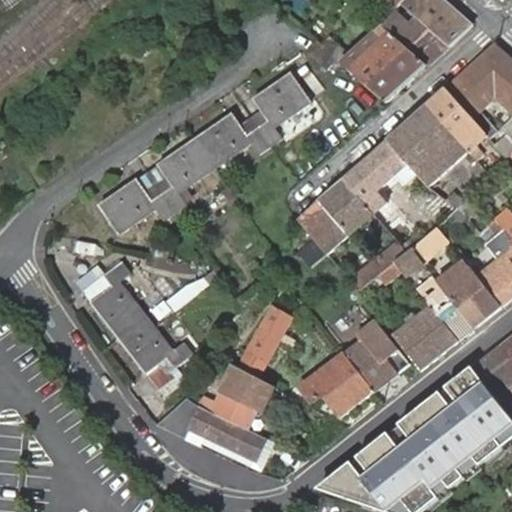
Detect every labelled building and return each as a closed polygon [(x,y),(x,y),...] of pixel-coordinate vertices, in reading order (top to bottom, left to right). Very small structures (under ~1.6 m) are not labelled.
[(407,0),(398,11),(384,27),(428,67),(474,26),(444,0),(407,0)] [(407,0),(386,0),(387,1),(398,11),(407,0)] [(384,27),(366,10),(360,16),(379,34),(387,41),(360,65),(352,58),(331,39),(324,47),(337,59),(345,66),(388,104),(428,67),(384,27)] [(324,47),(317,41),(308,52),(328,70),(337,59),(324,47)] [(511,60),(496,46),(447,90),(471,118),(492,94),(511,111),(511,60)] [(270,123),(260,130),(272,148),(283,140),(276,129),(312,103),(293,75),(255,100),(270,123)] [(447,90),(429,107),(469,152),(471,154),(483,168),(489,175),(496,168),(478,148),(489,137),(471,118),(447,90)] [(429,107),(390,142),(410,164),(430,187),(436,182),(462,158),(469,152),(429,107)] [(272,148),(260,130),(250,137),(234,115),(197,140),(217,169),(253,144),(261,155),(272,148)] [(493,142),(509,160),(511,157),(511,142),(501,132),(493,142)] [(217,169),(197,140),(160,166),(175,188),(165,195),(177,213),(188,206),(180,194),(217,169)] [(390,142),(346,181),(376,215),(389,203),(378,192),(410,164),(390,142)] [(160,166),(149,173),(165,195),(175,188),(160,166)] [(483,168),(476,174),(484,183),(486,185),(493,179),(489,175),(483,168)] [(149,173),(138,181),(154,203),(165,195),(149,173)] [(177,213),(165,195),(154,203),(138,181),(101,207),(120,235),(157,210),(165,221),(177,213)] [(321,203),(300,221),(329,256),(352,237),(351,236),(376,215),(346,181),(321,203)] [(455,194),(447,203),(457,212),(465,204),(455,194)] [(465,204),(457,212),(468,222),(472,226),(481,216),(468,202),(465,204)] [(511,213),(507,208),(496,220),(511,239),(511,213)] [(457,212),(439,228),(449,241),(468,222),(457,212)] [(479,279),(503,309),(511,301),(511,239),(496,220),(491,226),(500,238),(488,247),(500,263),(479,279)] [(439,228),(416,247),(412,250),(422,263),(449,241),(439,228)] [(412,241),(405,248),(409,253),(412,250),(416,247),(412,241)] [(352,266),(343,273),(354,286),(359,292),(380,276),(397,263),(409,253),(405,248),(400,243),(360,275),(352,266)] [(409,253),(397,263),(405,274),(407,277),(424,265),(422,263),(412,250),(409,253)] [(436,281),(443,290),(471,269),(464,260),(436,281)] [(405,274),(397,263),(380,276),(387,288),(405,274)] [(93,304),(120,339),(147,318),(121,284),(132,276),(123,264),(106,277),(114,287),(93,304)] [(443,290),(475,330),(503,309),(479,279),(471,269),(443,290)] [(85,294),(93,304),(114,287),(106,277),(85,294)] [(433,309),(459,343),(475,330),(443,290),(436,281),(434,277),(418,290),(433,309)] [(294,320),(271,307),(236,370),(260,382),(294,320)] [(395,338),(422,372),(459,343),(433,309),(422,317),(411,325),(395,338)] [(147,318),(120,339),(147,374),(168,358),(176,368),(193,354),(184,343),(173,352),(156,330),(147,318)] [(361,342),(346,354),(375,393),(400,374),(394,367),(404,359),(376,322),(357,337),(361,342)] [(511,338),(500,348),(511,363),(511,338)] [(511,363),(500,348),(474,368),(510,414),(511,416),(511,390),(510,389),(511,386),(511,363)] [(375,393),(346,354),(302,389),(298,384),(291,389),(304,400),(308,396),(315,404),(320,400),(328,411),(332,408),(341,420),(357,408),(362,404),(375,393)] [(176,368),(168,358),(147,374),(166,399),(188,383),(176,368)] [(219,391),(225,394),(260,411),(264,414),(276,390),(260,382),(236,370),(231,367),(219,391)] [(424,511),(511,443),(511,423),(470,371),(319,491),(363,506),(363,508),(374,511),(424,511)] [(202,392),(189,399),(201,407),(250,431),(260,411),(225,394),(221,402),(202,392)] [(189,399),(158,426),(187,440),(191,430),(256,461),(267,439),(250,431),(201,407),(189,399)]
